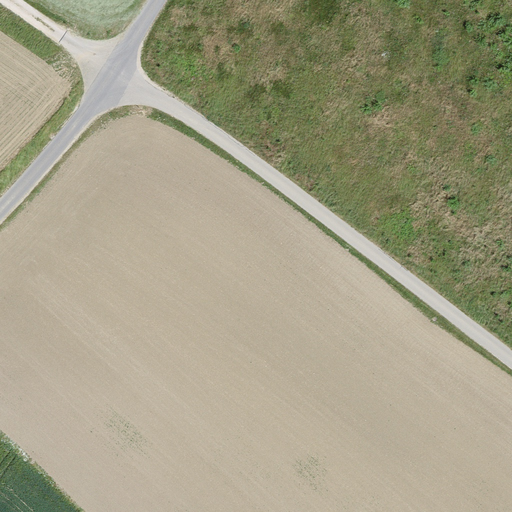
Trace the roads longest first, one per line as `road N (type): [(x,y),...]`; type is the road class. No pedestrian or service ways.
road 1 (unclassified): [(113,64),(250,157),(511,359)]
road 2 (unclassified): [(0,210),(71,130),(113,64)]
